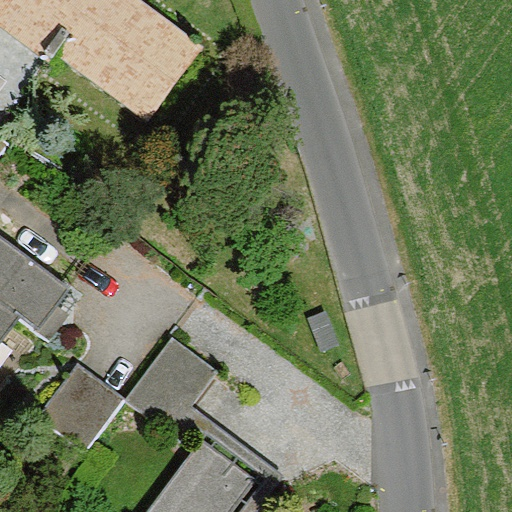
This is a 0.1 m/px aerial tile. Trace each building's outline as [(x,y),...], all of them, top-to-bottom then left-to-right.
[(0,0),(0,32),(145,133),(202,52),(126,0),(0,0)] [(67,292),(0,242),(0,343),(15,323),(34,337),(67,292)] [(143,398),(197,420),(223,355),(169,334),(143,398)] [(120,398),(80,370),(42,422),(83,451),(120,398)] [(260,511),(267,503),(203,455),(159,511),(260,511)]
